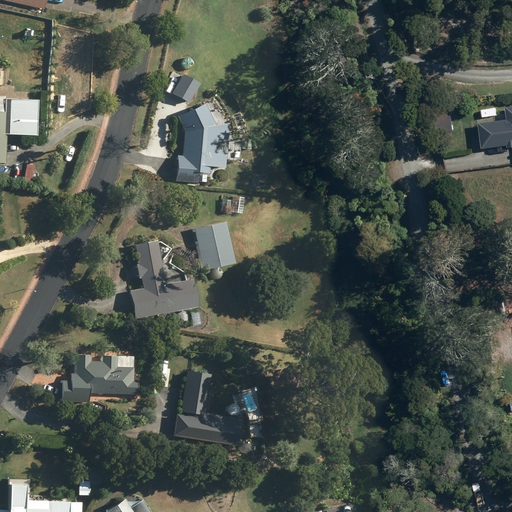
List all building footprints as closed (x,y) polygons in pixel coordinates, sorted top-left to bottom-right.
[(4,0),(44,8),(45,0),(4,0)] [(0,162),(6,163),(7,134),(37,135),(38,99),(5,98),(5,100),(0,99),(0,162)] [(205,103),(178,116),(185,130),(182,156),(178,155),(176,180),(196,182),(198,172),(209,172),(210,166),(226,167),(230,123),(215,124),(205,103)] [(497,107),(482,109),(482,118),(498,117),(497,107)] [(511,107),(511,108),(511,116),(511,119),(484,124),(487,148),(511,144),(511,107)] [(233,196),(231,212),(241,213),(243,197),(233,196)] [(222,199),(220,211),(229,212),(230,200),(222,199)] [(194,229),(203,269),(234,262),(225,222),(194,229)] [(192,278),(165,284),(157,240),(135,244),(139,264),(136,264),(139,277),(141,277),(143,288),(130,291),(135,318),(198,306),(192,278)] [(198,311),(190,313),(193,326),(201,324),(198,311)] [(133,362),(133,356),(75,354),(75,374),(71,374),(71,381),(62,381),(62,401),(88,402),(89,393),(136,394),(137,381),(133,381),(134,362),(133,362)] [(168,362),(158,360),(154,380),(164,382),(168,362)] [(214,383),(209,382),(210,374),(187,371),(181,411),(198,413),(197,417),(176,414),(173,435),(236,445),(240,419),(204,413),(208,392),(212,393),(214,383)] [(0,511),(69,511),(70,501),(67,501),(67,496),(36,495),(36,494),(34,494),(34,495),(30,495),(30,480),(23,480),(23,476),(17,476),(16,479),(9,479),(8,510),(0,510),(0,511)] [(79,482),(79,495),(89,495),(89,482),(79,482)] [(150,511),(143,500),(130,508),(125,499),(113,507),(113,506),(106,510),(106,511),(150,511)]
